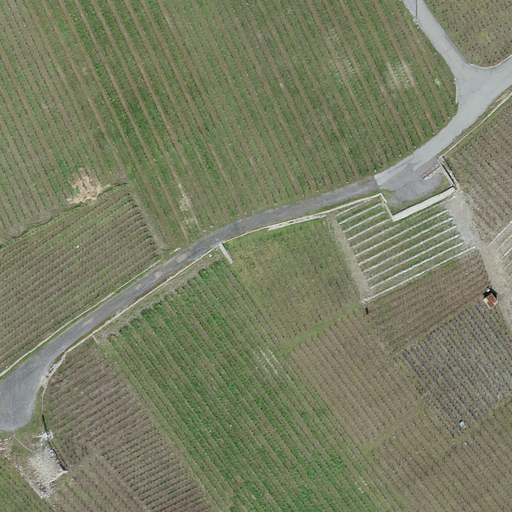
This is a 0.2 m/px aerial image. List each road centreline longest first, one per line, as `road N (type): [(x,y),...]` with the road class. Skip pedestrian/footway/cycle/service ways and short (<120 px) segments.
road 1 (track): [(380,180),(220,236),(85,323),(0,394)]
road 2 (unclassified): [(480,101),(434,146),(380,180)]
road 3 (unclassified): [(480,101),(414,0)]
